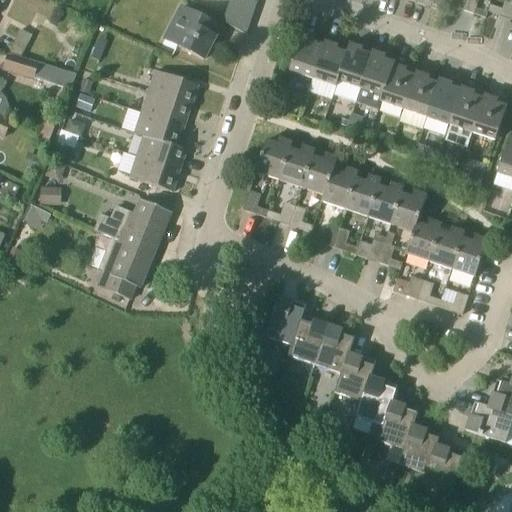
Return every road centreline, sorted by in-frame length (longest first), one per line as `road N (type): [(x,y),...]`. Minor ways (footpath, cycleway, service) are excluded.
road 1 (residential): [(208,233),(287,0)]
road 2 (residential): [(511,74),(314,0)]
road 3 (residential): [(369,309),(442,392),(466,388),(488,334)]
road 4 (residential): [(257,257),(239,302),(213,308),(197,274),(208,233)]
road 5 (residential): [(369,309),(257,257)]
road 6 (residential): [(488,334),(369,309)]
